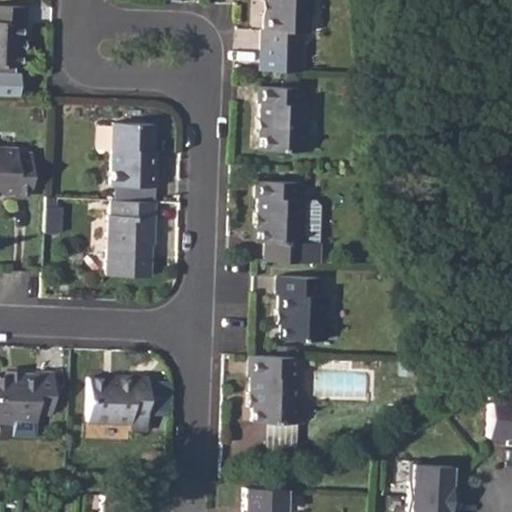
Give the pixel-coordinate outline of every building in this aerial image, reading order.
[(264,12),(261,15),(261,30),(258,30),(257,46),(256,72),(295,73),(297,48),(298,33),(305,34),(305,13),(308,13),(308,0),(264,0),(264,2),(264,12)] [(0,63),(15,65),(15,50),(16,39),(19,39),(19,37),(20,20),(22,21),(23,5),(0,3),(0,63)] [(257,105),(257,120),(259,120),(258,134),(258,151),(302,153),(304,125),(301,126),(302,105),(296,105),(297,89),(255,87),(254,105),(257,105)] [(107,122),(105,184),(109,185),(128,185),(150,186),(150,169),(145,170),(146,150),(148,150),(149,123),(107,122)] [(0,192),(9,193),(9,196),(25,197),(26,154),(13,154),(12,148),(0,147),(0,192)] [(253,199),(253,215),(255,214),(255,228),(254,244),(260,244),(260,262),(314,264),(316,208),(312,204),(298,204),(298,200),(293,199),(293,184),(251,182),(251,198),(253,199)] [(128,200),(128,185),(109,185),(109,199),(128,200)] [(39,197),(38,230),(57,230),(58,207),(51,207),(52,197),(39,197)] [(109,199),(105,199),(105,215),(102,215),(100,274),(144,275),(145,236),(147,236),(149,200),(128,200),(109,199)] [(274,297),(273,313),(273,314),(276,315),(276,327),(275,340),(320,342),(321,317),(319,318),(319,297),(314,296),(314,279),(271,278),(270,296),(274,297)] [(294,359),(243,357),(243,378),(246,378),(245,395),(248,395),(247,409),(246,423),(262,423),(291,424),(294,359)] [(10,375),(0,374),(0,419),(7,420),(7,418),(28,418),(28,411),(44,412),(46,371),(28,371),(28,374),(12,373),(10,375)] [(81,377),(79,419),(122,420),(122,423),(126,428),(139,429),(139,415),(141,375),(107,375),(107,377),(81,377)] [(503,440),(511,440),(511,390),(508,390),(507,394),(489,392),(485,432),(504,433),(503,440)] [(406,478),(406,491),(404,506),(407,506),(406,511),(448,511),(448,510),(454,510),(455,495),(456,480),(450,480),(451,462),(411,460),(410,478),(406,478)] [(279,511),(280,486),(238,485),(237,511),(279,511)] [(134,511),(136,492),(93,489),(92,510),(94,510),(94,511),(134,511)]
